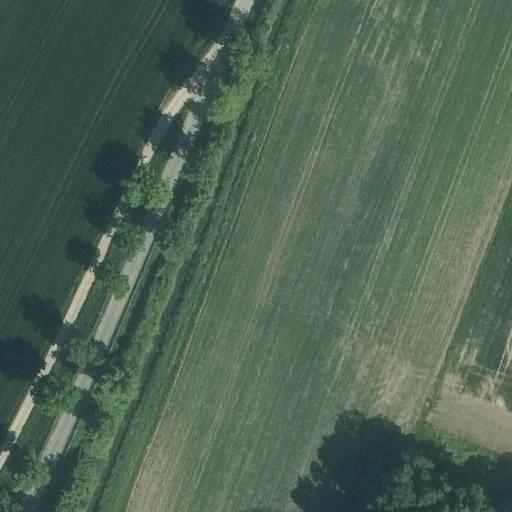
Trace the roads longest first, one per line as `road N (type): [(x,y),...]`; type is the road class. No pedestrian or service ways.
road 1 (unclassified): [(244,0),(25,511)]
road 2 (track): [(0,463),(180,91),(222,51)]
